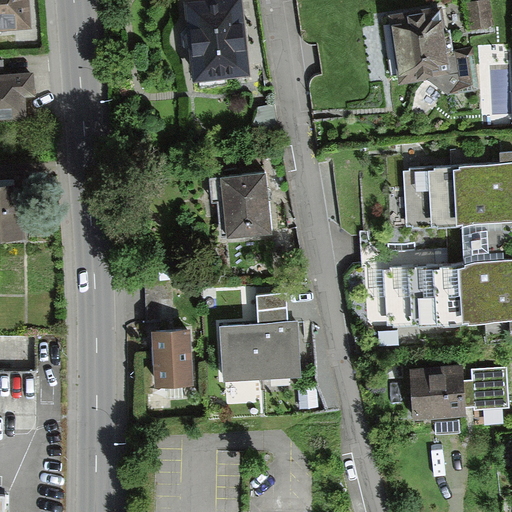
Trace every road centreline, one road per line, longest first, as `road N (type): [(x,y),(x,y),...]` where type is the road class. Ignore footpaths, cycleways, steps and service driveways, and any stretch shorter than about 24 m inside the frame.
road 1 (residential): [(382,511),(341,354),(272,0)]
road 2 (primary): [(72,0),(92,511)]
